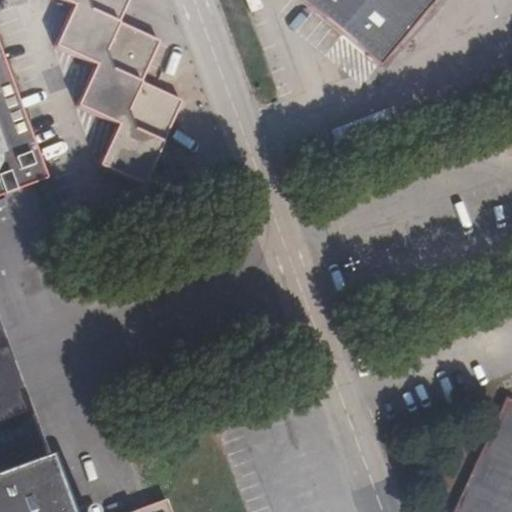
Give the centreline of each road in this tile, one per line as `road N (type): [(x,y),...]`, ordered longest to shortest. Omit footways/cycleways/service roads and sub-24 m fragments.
road 1 (unclassified): [(23,0),(97,205),(242,155)]
road 2 (unclassified): [(511,51),(242,155)]
